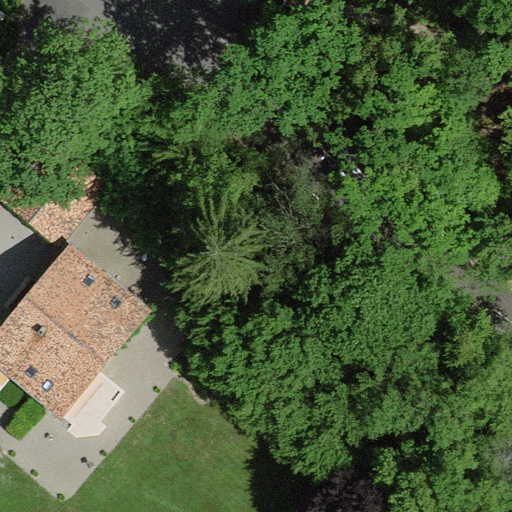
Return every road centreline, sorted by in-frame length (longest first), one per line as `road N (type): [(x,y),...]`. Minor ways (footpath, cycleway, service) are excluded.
road 1 (residential): [(511,321),(138,0)]
road 2 (residential): [(100,0),(0,120)]
